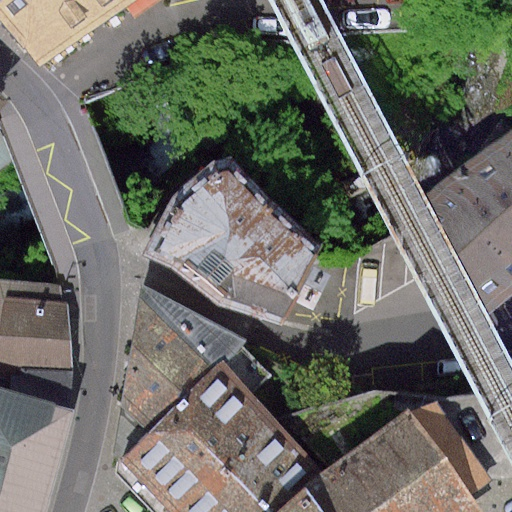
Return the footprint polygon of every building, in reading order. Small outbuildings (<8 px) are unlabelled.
[(0,0),(0,15),(35,58),(126,0),(0,0)] [(168,201),(152,253),(279,321),(308,258),(217,163),(168,201)] [(511,301),(511,165),(444,221),(511,303),(511,301)] [(61,284),(0,281),(0,366),(70,371),(61,284)] [(238,346),(138,294),(120,456),(218,368),(238,346)] [(70,371),(0,366),(0,392),(69,410),(70,371)] [(289,511),(319,480),(218,368),(120,456),(177,511),(289,511)] [(37,511),(69,410),(0,392),(0,511),(37,511)] [(409,412),(319,480),(335,511),(460,511),(471,504),(468,494),(491,481),(440,404),(409,412)] [(335,511),(319,480),(289,511),(335,511)]
